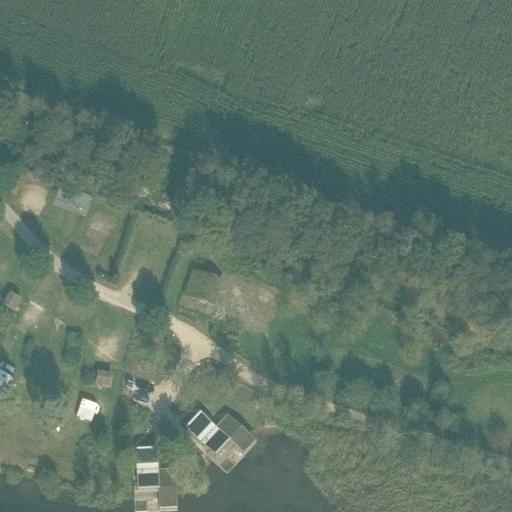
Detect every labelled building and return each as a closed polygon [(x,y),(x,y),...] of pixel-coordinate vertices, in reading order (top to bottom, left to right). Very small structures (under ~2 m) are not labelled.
[(64,191),(60,205),(79,211),(84,198),(64,191)] [(93,217),(85,245),(98,248),(106,220),(93,217)] [(195,307),(217,295),(206,276),(185,287),(195,307)] [(9,296),(3,306),(13,312),(19,302),(9,296)] [(12,319),(29,330),(41,313),(24,302),(12,319)] [(98,375),(96,386),(108,388),(110,377),(98,375)] [(75,420),(95,433),(110,409),(90,396),(75,420)] [(155,398),(151,409),(165,413),(168,402),(155,398)] [(199,416),(185,431),(206,451),(215,459),(229,444),(220,436),(199,416)] [(156,452),(135,453),(137,493),(158,492),(156,452)]
